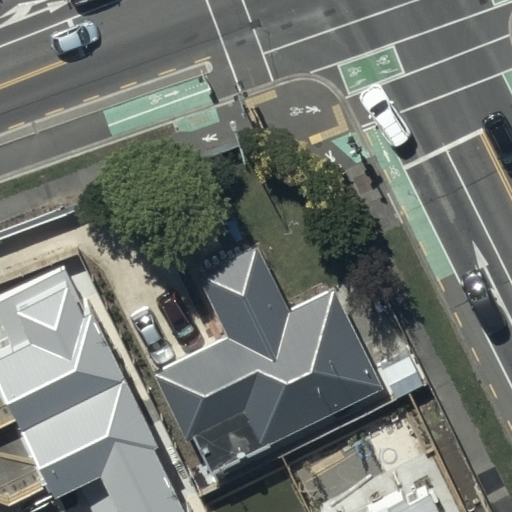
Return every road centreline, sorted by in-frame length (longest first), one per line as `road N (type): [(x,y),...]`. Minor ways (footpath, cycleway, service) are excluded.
road 1 (secondary): [(393,0),(511,241)]
road 2 (secondary): [(202,0),(0,78)]
